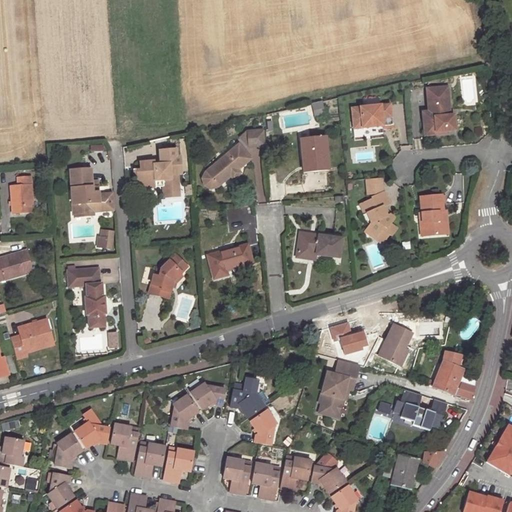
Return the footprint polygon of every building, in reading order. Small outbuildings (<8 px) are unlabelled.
[(445,86),(427,88),(429,111),(422,111),(424,132),(447,130),(457,129),(456,113),(450,114),(448,114),(445,86)] [(321,102),(312,104),(315,118),(324,116),(321,102)] [(382,126),(392,125),(390,104),(351,108),(353,129),(382,126)] [(265,146),(264,131),(247,132),(241,137),(249,147),(265,146)] [(324,138),(299,140),(302,172),(327,170),(324,138)] [(250,159),(239,145),(206,172),(217,186),(230,175),(233,178),(240,173),(237,169),(250,159)] [(160,160),(140,162),(140,169),(133,169),(134,176),(137,175),(137,184),(155,182),(155,180),(162,179),(162,186),(163,188),(178,187),(177,174),(180,173),(179,157),(177,157),(176,149),(159,150),(160,160)] [(91,181),(90,168),(69,169),(72,213),(81,212),(81,216),(93,215),(93,211),(92,203),(98,202),(98,205),(104,211),(112,210),(111,194),(97,195),(97,192),(96,192),(96,187),(97,186),(96,180),(91,181)] [(217,186),(206,172),(205,172),(204,174),(203,175),(203,177),(202,178),(202,180),(203,181),(203,183),(204,184),(204,185),(206,186),(208,187),(209,188),(211,188),(214,188),(216,187),(217,186)] [(18,186),(10,187),(13,213),(31,212),(29,177),(18,178),(18,186)] [(374,194),(370,196),(372,200),(362,203),(366,212),(370,223),(369,224),(366,228),(375,235),(373,238),(381,243),(388,235),(390,236),(395,229),(389,224),(393,218),(388,214),(386,216),(381,206),(385,204),(389,203),(383,191),(382,191),(381,177),(365,178),(367,192),(374,191),(374,193),(374,194)] [(162,186),(162,179),(155,180),(155,182),(137,184),(138,188),(162,186)] [(179,195),(178,187),(163,188),(163,197),(179,195)] [(438,211),(442,211),(441,195),(419,196),(420,213),(421,222),(419,222),(420,233),(429,232),(430,235),(442,234),(441,220),(438,220),(438,211)] [(362,203),(361,200),(357,202),(362,214),(366,212),(362,203)] [(92,203),(93,211),(104,211),(98,205),(98,202),(92,203)] [(446,211),(442,211),(438,211),(438,220),(441,220),(442,234),(448,234),(446,211)] [(364,220),(369,224),(370,223),(366,212),(362,214),(360,214),(364,220)] [(364,231),(373,238),(375,235),(366,228),(364,231)] [(307,252),(314,253),(338,256),(340,239),(299,233),(296,257),(306,258),(307,252)] [(101,236),(98,236),(97,247),(105,248),(107,237),(101,236)] [(247,245),(208,256),(213,278),(227,275),(226,270),(251,263),(247,245)] [(0,281),(30,273),(25,252),(0,259),(0,281)] [(176,270),(183,263),(175,255),(161,270),(159,277),(155,276),(153,275),(148,294),(167,299),(170,287),(171,285),(171,284),(172,282),(180,274),(176,270)] [(187,267),(183,263),(176,270),(180,274),(187,267)] [(88,327),(104,326),(103,313),(105,313),(103,296),(102,296),(101,283),(99,283),(98,268),(67,270),(68,286),(85,285),(86,297),(84,298),(86,315),(87,314),(88,327)] [(339,340),(343,356),(363,350),(361,345),(367,343),(362,328),(351,332),(347,319),(324,325),(329,343),(339,340)] [(20,336),(10,339),(16,359),(25,356),(24,352),(23,350),(51,342),(45,320),(18,328),(20,336)] [(411,334),(405,331),(393,325),(387,340),(382,338),(374,355),(399,367),(407,351),(404,349),(411,334)] [(115,336),(109,332),(107,347),(110,347),(110,344),(114,343),(115,336)] [(52,345),(51,342),(23,350),(24,352),(52,345)] [(434,386),(454,393),(454,391),(472,396),(475,383),(459,379),(464,369),(455,366),(457,356),(445,353),(443,361),(434,386)] [(327,373),(321,393),(327,395),(325,403),(322,402),(320,412),(338,417),(342,399),(345,388),(349,389),(353,390),(358,368),(338,363),(335,375),(327,373)] [(257,381),(246,379),(244,387),(243,393),(233,391),(229,407),(237,409),(237,408),(240,406),(243,412),(248,418),(264,407),(255,393),(257,381)] [(215,404),(222,406),(225,390),(209,387),(207,388),(204,384),(190,394),(201,410),(207,405),(212,401),(214,403),(215,404)] [(244,387),(234,385),(233,391),(243,393),(244,387)] [(446,409),(432,406),(430,412),(418,408),(422,394),(405,389),(402,401),(398,400),(395,411),(403,413),(402,417),(423,423),(422,426),(432,429),(433,423),(442,426),(446,409)] [(171,427),(186,430),(187,421),(186,419),(191,417),(197,412),(186,396),(173,405),(176,410),(174,412),(171,427)] [(448,401),(434,397),(432,406),(446,409),(448,401)] [(385,404),(383,412),(391,414),(394,406),(385,404)] [(106,444),(106,443),(109,428),(99,426),(100,423),(90,410),(83,415),(87,423),(73,432),(85,448),(91,444),(97,440),(98,442),(106,444)] [(255,435),(254,442),(259,443),(270,445),(273,431),(271,428),(275,425),(266,411),(250,421),(255,428),(258,433),(256,434),(255,435)] [(120,460),(132,462),(137,434),(129,432),(130,428),(114,425),(110,444),(119,445),(122,446),(120,460)] [(511,427),(507,425),(486,462),(508,475),(511,474),(511,473),(511,427)] [(54,466),(70,469),(71,460),(70,458),(75,455),(82,450),(70,434),(56,444),(59,450),(57,450),(54,466)] [(5,438),(3,447),(2,453),(0,452),(0,462),(22,467),(24,457),(21,457),(24,441),(5,438)] [(134,475),(146,477),(148,465),(152,466),(161,467),(161,465),(165,447),(147,444),(146,448),(139,447),(134,475)] [(162,480),(175,482),(177,470),(181,470),(189,472),(193,452),(176,449),(175,454),(168,452),(162,480)] [(313,468),(310,481),(310,483),(318,484),(319,483),(321,482),(325,489),(329,494),(345,483),(335,469),(337,462),(326,452),(313,468)] [(434,467),(443,452),(425,452),(422,462),(434,467)] [(408,458),(399,456),(392,485),(410,490),(417,460),(412,459),(412,457),(408,456),(408,458)] [(285,461),(280,488),(292,491),(295,478),(298,479),(307,481),(310,462),(294,458),(293,463),(285,461)] [(235,481),(233,493),(245,495),(250,468),(243,467),(244,462),(226,459),(222,478),(231,480),(235,481)] [(263,486),(261,498),(273,500),(275,488),(278,473),(271,472),(272,467),(255,464),(251,483),(260,485),(263,486)] [(0,487),(5,488),(9,469),(0,467),(0,487)] [(66,484),(68,477),(52,474),(50,488),(52,491),(47,495),(52,502),(55,507),(57,509),(73,498),(68,491),(64,486),(66,484)] [(337,510),(336,511),(352,511),(354,507),(352,504),(357,501),(347,487),(331,498),(335,504),(339,509),(337,510)] [(479,495),(468,492),(461,511),(481,511),(487,495),(479,492),(479,495)] [(487,493),(487,495),(481,511),(498,511),(503,500),(493,497),(494,495),(487,493)] [(142,497),(130,495),(128,508),(126,511),(152,511),(144,510),(140,509),(142,497)] [(159,500),(156,511),(169,511),(171,502),(159,500)] [(87,511),(84,511),(83,511),(82,511),(79,507),(75,502),(60,511),(87,511)]
